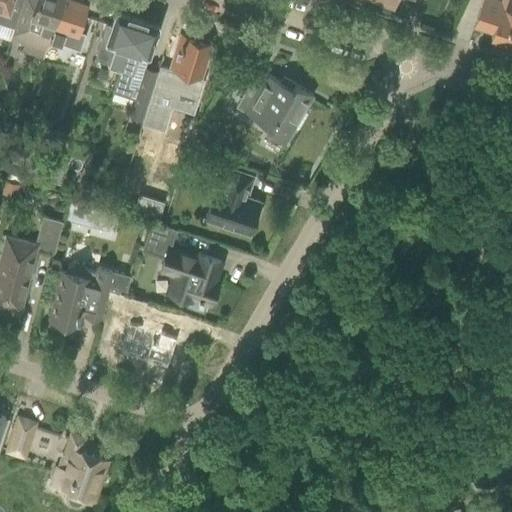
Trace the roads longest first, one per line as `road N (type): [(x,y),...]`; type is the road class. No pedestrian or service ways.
road 1 (residential): [(194,425),(409,56)]
road 2 (track): [(397,84),(425,170),(459,227),(497,247),(511,282)]
road 3 (residential): [(194,425),(0,362)]
road 4 (tertiary): [(409,56),(238,0)]
